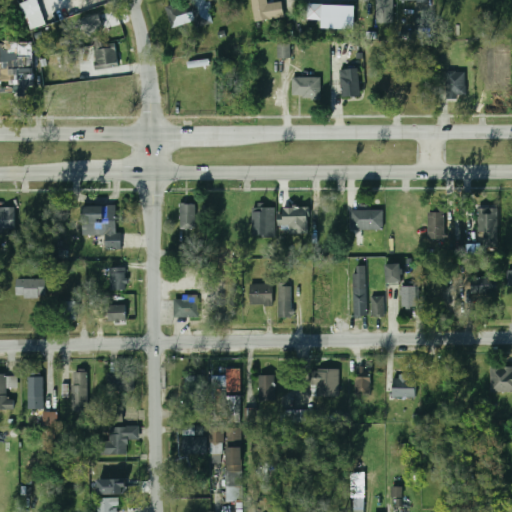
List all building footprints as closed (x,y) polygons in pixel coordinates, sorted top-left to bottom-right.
[(45,26),(39,0),(30,0),(23,2),(28,29),(45,26)] [(211,23),(204,0),(192,0),(189,1),(196,27),(211,23)] [(250,0),(253,21),(283,17),(281,2),(267,4),(266,0),(250,0)] [(376,0),(376,19),(393,19),(393,0),(376,0)] [(166,6),(170,28),(185,25),(181,3),(166,6)] [(322,4),(305,4),(305,19),(322,19),(322,4)] [(80,13),(85,35),(102,31),(97,9),(80,13)] [(415,19),(415,32),(427,31),(426,19),(415,19)] [(10,68),(11,42),(2,42),(0,81),(11,81),(11,89),(19,89),(20,69),(10,68)] [(291,44),(278,44),(278,58),(291,58),(291,44)] [(94,48),(95,68),(117,67),(116,48),(94,48)] [(360,69),(341,69),(341,98),(360,98),(360,69)] [(321,97),(321,77),(292,77),(292,97),(321,97)] [(467,100),(467,86),(451,86),(451,100),(467,100)] [(195,229),(195,204),(179,204),(179,229),(195,229)] [(105,236),(105,250),(121,250),(121,233),(116,233),(117,206),(83,206),(83,235),(105,236)] [(0,232),(15,232),(15,207),(0,207),(0,232)] [(251,237),(275,237),(275,207),(251,207),(251,237)] [(309,234),(309,207),(283,207),(283,234),(309,234)] [(498,208),(479,208),(480,251),(499,251),(498,208)] [(379,210),(350,210),(350,229),(379,229),(379,210)] [(427,213),(427,240),(444,240),(444,213),(427,213)] [(386,283),(402,283),(402,265),(386,265),(386,283)] [(353,318),(366,318),(366,267),(353,267),(353,318)] [(127,268),(108,268),(108,291),(127,291),(127,268)] [(497,293),(497,276),(471,277),(471,294),(497,293)] [(45,279),(15,279),(15,298),(45,298),(45,279)] [(273,306),(273,284),(250,284),(250,306),(273,306)] [(289,286),(278,286),(278,318),(289,318),(289,286)] [(418,287),(401,287),(401,307),(418,307),(418,287)] [(198,318),(198,296),(174,296),(174,318),(198,318)] [(384,297),(371,297),(371,317),(385,316),(384,297)] [(76,301),(58,301),(58,321),(76,321),(76,301)] [(108,306),(108,321),(125,321),(125,306),(108,306)] [(371,367),(355,367),(355,396),(371,396),(371,367)] [(227,376),(212,376),(212,395),(222,395),(222,392),(242,392),(241,368),(227,369),(227,376)] [(511,368),(490,368),(490,392),(511,392),(511,368)] [(338,369),(313,369),(313,397),(338,397),(338,369)] [(88,412),(88,372),(72,372),(72,412),(88,412)] [(9,387),(12,387),(12,373),(0,373),(0,410),(9,410),(9,387)] [(108,390),(133,390),(133,373),(108,373),(108,390)] [(28,409),(44,409),(44,376),(28,376),(28,409)] [(185,376),(185,410),(202,410),(202,376),(185,376)] [(258,376),(258,401),(274,401),(274,376),(258,376)] [(393,398),(416,398),(416,376),(393,376),(393,398)] [(239,396),(225,396),(225,417),(239,417),(239,396)] [(246,423),(257,422),(257,408),(246,409),(246,423)] [(107,411),(108,422),(122,421),(120,410),(107,411)] [(283,412),(284,422),(311,421),(311,411),(283,412)] [(43,426),(56,426),(55,412),(43,412),(43,426)] [(183,435),(203,436),(203,426),(183,426),(183,435)] [(106,444),(106,455),(128,454),(127,441),(138,441),(138,427),(109,427),(109,444),(106,444)] [(223,427),(209,427),(209,453),(223,453),(223,427)] [(242,427),(226,427),(226,443),(242,443),(242,427)] [(206,454),(206,436),(182,436),(182,454),(206,454)] [(226,447),(226,501),(242,501),(242,447),(226,447)] [(365,473),(353,473),(353,511),(365,511),(365,473)] [(99,495),(126,494),(126,479),(98,479),(99,495)] [(402,506),(403,487),(392,486),(392,497),(399,498),(398,506),(402,506)] [(119,511),(119,498),(97,498),(97,511),(119,511)]
